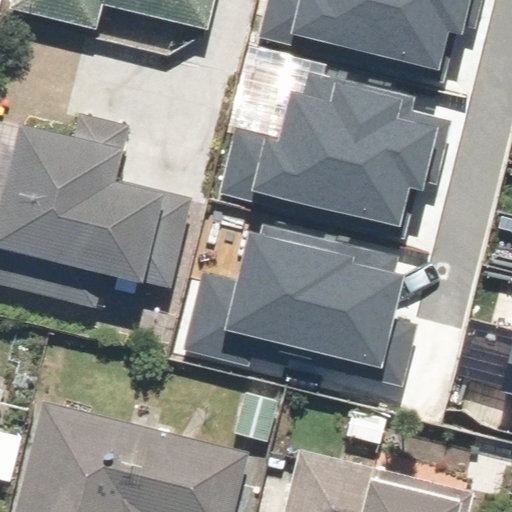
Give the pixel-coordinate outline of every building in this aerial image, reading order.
[(1,0),(0,7),(0,11),(84,34),(92,4),(191,31),(199,0),(1,0)] [(292,0),(284,34),(431,72),(444,19),(468,25),(474,0),(292,0)] [(295,60),(265,179),(408,216),(421,165),(431,167),(448,99),(295,60)] [(63,138),(0,124),(0,265),(164,299),(185,194),(112,179),(122,125),(68,114),(63,138)] [(256,207),(228,318),(411,363),(424,312),(408,308),(417,268),(396,263),(401,242),(256,207)] [(226,511),(239,451),(26,405),(3,511),(226,511)] [(436,511),(357,495),(364,465),(289,449),(275,511),(436,511)]
